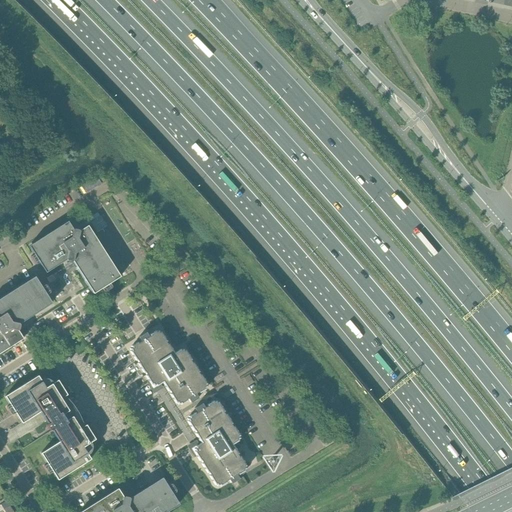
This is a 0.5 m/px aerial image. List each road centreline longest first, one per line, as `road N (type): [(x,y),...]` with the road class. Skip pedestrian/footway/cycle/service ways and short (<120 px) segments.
road 1 (motorway): [(57,0),(336,303),(504,511)]
road 2 (motorway): [(103,0),(367,284),(511,462)]
road 3 (motorway): [(511,409),(278,135),(150,0)]
road 4 (motorway): [(511,347),(204,0)]
road 5 (unclassified): [(182,257),(225,307),(312,443),(213,511)]
road 6 (unclassified): [(511,236),(308,0)]
road 7 (unclassified): [(0,276),(18,265),(8,249),(109,186),(182,257)]
road 8 (unclassified): [(164,438),(88,317)]
road 9 (unclassified): [(46,511),(164,438)]
